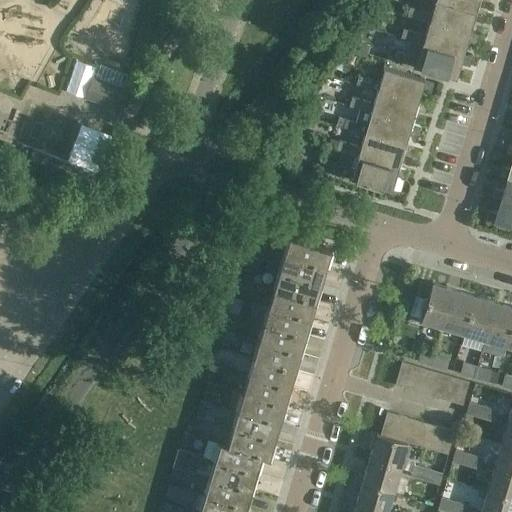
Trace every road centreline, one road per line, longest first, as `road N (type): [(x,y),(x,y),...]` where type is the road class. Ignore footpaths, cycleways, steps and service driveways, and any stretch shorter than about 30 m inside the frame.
road 1 (residential): [(378,222),(170,154),(235,0)]
road 2 (residential): [(292,511),(378,222)]
road 3 (residential): [(511,17),(446,241)]
